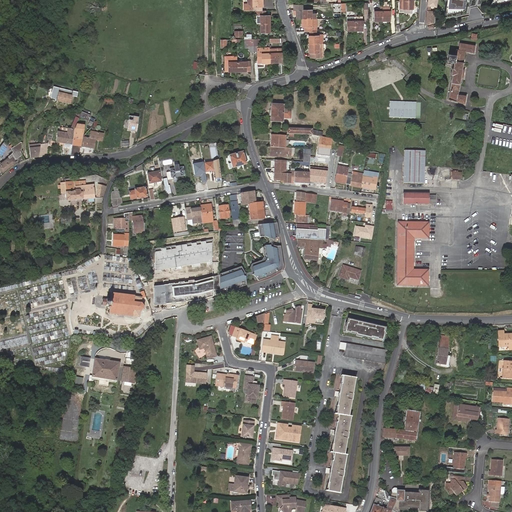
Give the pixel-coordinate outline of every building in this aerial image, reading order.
[(243,4),(243,11),(259,11),(265,11),(265,7),(262,7),(261,0),(246,0),(247,4),(243,4)] [(431,28),(433,28),(432,24),(434,12),(429,11),(430,5),(435,6),(436,0),(428,0),(425,25),(429,29),(431,28)] [(511,0),(442,0),(443,0),(445,1),(443,15),(474,9),(511,0)] [(412,10),(412,1),(403,2),(399,2),(395,2),(395,6),(399,6),(399,14),(403,14),(403,15),(412,15),(412,10)] [(295,17),(301,17),(301,10),(303,10),(302,3),(292,3),(292,9),(295,9),(295,17)] [(301,20),(310,19),(310,10),(303,10),(301,10),(301,17),(301,20)] [(259,11),(259,24),(270,23),(270,15),(265,15),(265,11),(259,11)] [(374,21),(382,21),(382,11),(374,12),(374,21)] [(382,11),(382,21),(390,20),(389,11),(382,11)] [(186,30),(187,13),(179,13),(179,29),(186,30)] [(347,32),(354,32),(354,23),(354,17),(346,18),(347,32)] [(308,32),(314,32),(314,28),(314,19),(310,19),(301,20),(302,28),(304,28),(304,32),(308,32)] [(270,23),(259,24),(260,33),(270,32),(270,23)] [(354,23),(354,32),(362,31),(362,23),(354,23)] [(308,32),(309,44),(318,44),(318,35),(317,35),(314,35),(314,32),(308,32)] [(254,39),(254,51),(258,51),(259,62),(270,62),(270,53),(270,49),(259,49),(259,48),(259,39),(254,39)] [(447,99),(464,103),(466,95),(457,94),(465,51),(473,52),(475,45),(459,42),(458,49),(456,49),(455,54),(448,53),(447,60),(453,61),(452,67),(451,67),(450,74),(451,74),(447,99)] [(318,44),(309,44),(309,58),(319,57),(322,57),(322,44),(318,44)] [(270,53),(270,62),(279,62),(279,61),(284,61),(283,53),(282,53),(282,47),(270,48),(270,49),(270,53)] [(237,72),(237,62),(237,60),(237,56),(227,56),(224,56),(225,72),(227,72),(237,72)] [(237,62),(237,72),(246,71),(250,71),(250,62),(246,62),(237,62)] [(51,98),(56,99),(58,93),(60,94),(60,91),(73,94),(72,96),(77,97),(78,92),(53,87),(51,98)] [(73,94),(60,91),(60,94),(58,93),(56,99),(56,101),(70,104),(72,96),(73,94)] [(284,106),(271,105),(270,123),(282,123),(283,119),(290,120),(291,111),(283,110),(284,106)] [(80,118),(88,122),(90,115),(82,112),(80,118)] [(133,121),(129,120),(127,130),(136,132),(138,117),(133,116),(133,121)] [(57,141),(73,144),(76,128),(76,127),(80,119),(76,118),(71,129),(70,128),(70,130),(65,129),(64,133),(59,132),(57,141)] [(76,128),(73,144),(81,146),(83,135),(81,135),(82,129),(76,128)] [(320,138),(322,139),(323,136),(312,133),(312,132),(310,131),(311,130),(306,130),(306,131),(286,130),(286,132),(286,135),(301,136),(305,136),(312,136),(319,138),(320,138)] [(90,132),(89,139),(96,140),(102,141),(103,134),(94,132),(93,132),(91,132),(90,132)] [(270,136),(270,148),(285,149),(286,137),(270,136)] [(85,138),(83,147),(94,149),(96,140),(89,139),(85,138)] [(319,138),(317,153),(318,155),(328,156),(329,155),(331,141),(325,140),(322,139),(320,138),(319,138)] [(21,144),(18,143),(10,150),(13,153),(7,157),(8,158),(0,165),(0,168),(3,173),(15,162),(14,160),(22,154),(22,152),(22,151),(21,144)] [(39,158),(47,157),(49,143),(41,146),(39,158)] [(81,146),(73,144),(72,149),(71,155),(80,154),(81,146)] [(39,158),(41,146),(41,145),(30,146),(31,159),(39,158)] [(71,155),(72,149),(64,147),(63,151),(62,156),(71,155)] [(285,149),(270,148),(269,156),(286,158),(286,157),(287,149),(285,149)] [(424,183),(425,151),(404,150),(403,182),(424,183)] [(242,152),(228,156),(232,168),(246,164),(242,152)] [(511,155),(489,152),(487,167),(511,171),(511,155)] [(212,161),(212,163),(213,171),(215,180),(221,179),(218,160),(212,161)] [(203,162),(192,164),(195,177),(201,176),(202,183),(206,182),(203,162)] [(275,162),(274,174),(290,175),(290,173),(284,173),(285,162),(275,162)] [(211,171),(213,171),(212,163),(205,164),(206,172),(209,172),(209,173),(210,173),(211,173),(211,172),(211,171)] [(184,176),(183,167),(178,168),(178,165),(174,166),(174,168),(170,169),(170,172),(167,173),(168,180),(173,179),(174,181),(178,181),(178,177),(184,176)] [(347,178),(348,168),(337,166),(334,182),(345,184),(347,178)] [(362,177),(363,172),(359,171),(359,174),(352,173),(350,178),(347,178),(345,184),(345,185),(361,188),(363,177),(362,177)] [(159,172),(147,174),(149,184),(161,182),(159,172)] [(295,184),(296,174),(290,173),(290,175),(274,174),(274,181),(284,181),(284,183),(295,184)] [(296,184),(309,184),(310,174),(296,174),(296,184)] [(363,177),(361,188),(374,191),(376,180),(363,177)] [(75,184),(74,182),(61,184),(61,185),(58,186),(59,189),(61,188),(62,194),(67,193),(68,201),(95,197),(93,183),(88,184),(88,183),(84,184),(83,181),(81,181),(81,183),(75,184)] [(96,197),(103,197),(107,185),(98,184),(96,197)] [(119,198),(117,187),(113,188),(114,191),(111,192),(110,194),(112,206),(116,206),(117,205),(122,204),(121,198),(119,198)] [(144,188),(135,189),(135,190),(132,191),(133,198),(137,198),(146,197),(144,188)] [(255,203),(253,192),(240,194),(242,206),(247,205),(250,221),(265,219),(263,202),(255,203)] [(315,202),(316,195),(296,192),(295,202),(294,202),(294,205),(293,215),(295,215),(303,216),(304,204),(303,203),(304,200),(315,202)] [(428,193),(403,193),(403,203),(428,203),(435,204),(435,195),(428,195),(428,193)] [(240,226),(236,195),(229,196),(233,227),(240,226)] [(343,203),(331,201),(330,211),(344,213),(343,217),(345,217),(346,213),(348,214),(349,205),(343,204),(343,203)] [(224,219),(227,218),(229,218),(228,205),(218,206),(219,219),(224,219)] [(201,221),(200,210),(200,207),(200,206),(196,207),(197,209),(194,209),(194,207),(189,208),(190,209),(185,210),(185,209),(186,219),(191,218),(192,222),(201,221)] [(201,221),(202,222),(212,221),(211,206),(200,207),(200,210),(201,221)] [(371,210),(351,207),(351,213),(366,215),(365,217),(371,218),(371,210)] [(128,213),(123,214),(124,219),(114,219),(114,228),(125,228),(125,231),(128,231),(127,222),(128,222),(128,221),(128,213)] [(132,213),(128,213),(128,221),(132,221),(133,234),(144,233),(143,223),(142,223),(141,217),(132,217),(132,213)] [(308,219),(308,217),(303,216),(295,215),(294,223),(305,224),(306,218),(308,219)] [(171,226),(172,233),(177,233),(185,231),(184,223),(183,218),(170,220),(171,226)] [(428,237),(428,222),(398,222),(397,284),(425,285),(427,285),(427,270),(412,269),(413,238),(428,237)] [(276,223),(257,226),(257,230),(258,237),(265,238),(268,238),(269,246),(264,246),(261,248),(263,258),(261,261),(250,265),(250,266),(249,268),(250,273),(243,273),(240,267),(230,271),(218,275),(219,295),(230,291),(245,285),(244,277),(252,276),(257,281),(271,276),(278,272),(281,269),(282,264),(279,247),(273,247),(270,239),(278,237),(276,223)] [(326,228),(323,227),(295,225),(294,239),(297,239),(322,241),(324,241),(324,240),(325,239),(326,228)] [(124,236),(113,235),(112,246),(123,247),(124,246),(127,246),(128,237),(124,237),(124,236)] [(321,249),(322,241),(297,239),(296,246),(304,247),(302,259),(317,261),(318,254),(320,254),(321,253),(321,249)] [(212,240),(154,249),(155,271),(211,262),(212,240)] [(333,241),(324,240),(324,241),(324,249),(326,249),(326,247),(330,247),(330,244),(333,245),(333,241)] [(364,248),(355,246),(354,254),(363,256),(364,248)] [(360,271),(342,265),(338,276),(347,279),(348,276),(357,279),(360,271)] [(196,281),(154,286),(154,304),(188,302),(213,296),(213,277),(196,281)] [(106,299),(105,307),(108,307),(108,308),(110,309),(110,313),(108,313),(108,314),(110,314),(110,315),(111,315),(111,314),(118,314),(118,316),(119,314),(125,315),(124,316),(125,316),(125,315),(131,315),(131,317),(132,317),(132,316),(140,316),(140,312),(141,312),(141,310),(143,308),(144,309),(144,308),(144,307),(144,306),(144,305),(144,304),(144,303),(143,304),(142,302),(142,301),(141,301),(141,296),(134,295),(134,294),(133,294),(133,295),(127,295),(128,293),(127,293),(127,292),(121,292),(120,292),(120,294),(112,293),(112,292),(111,292),(111,300),(106,299)] [(288,322),(300,324),(301,320),(300,319),(300,316),(302,316),(302,313),(302,311),(301,310),(301,307),(299,307),(295,308),(294,311),(292,310),(292,309),(285,311),(285,314),(289,315),(288,322)] [(325,309),(312,308),(312,310),(308,309),(307,317),(324,319),(325,309)] [(347,323),(346,332),(350,333),(351,332),(357,333),(357,334),(371,338),(371,337),(377,338),(377,339),(382,340),(384,332),(383,332),(384,328),(373,325),(367,324),(361,323),(349,320),(348,324),(347,323)] [(245,342),(253,345),(256,336),(240,330),(239,330),(237,338),(236,340),(240,341),(241,340),(245,342)] [(500,345),(510,345),(509,350),(511,350),(511,335),(505,335),(505,331),(500,331),(500,345)] [(440,347),(448,350),(451,337),(443,335),(440,347)] [(211,336),(197,340),(199,350),(204,348),(207,359),(217,356),(211,336)] [(284,343),(263,340),(262,351),(274,352),(274,354),(283,355),(284,343)] [(347,344),(345,358),(385,365),(387,351),(347,344)] [(449,350),(448,350),(440,347),(439,347),(435,363),(445,366),(447,358),(449,350)] [(116,382),(119,363),(81,357),(80,366),(91,367),(89,378),(99,379),(99,384),(108,385),(109,381),(116,382)] [(314,363),(295,360),(294,372),(313,374),(314,363)] [(194,366),(186,365),(185,382),(205,384),(207,373),(193,371),(194,366)] [(133,381),(134,374),(135,368),(123,367),(121,380),(133,381)] [(230,376),(221,375),(219,386),(236,388),(238,376),(230,375),(230,376)] [(334,452),(326,491),(340,493),(347,455),(344,454),(352,416),(348,415),(356,378),(343,375),(335,413),(338,413),(331,452),(334,452)] [(255,377),(246,376),(244,384),(249,385),(248,389),(246,403),(257,404),(257,399),(258,399),(260,385),(258,385),(258,381),(254,381),(255,377)] [(76,377),(75,384),(87,385),(87,378),(76,377)] [(296,399),(298,382),(285,380),(284,385),(286,385),(285,397),(296,399)] [(421,384),(420,391),(433,393),(432,394),(438,395),(440,385),(435,384),(434,387),(421,384)] [(511,389),(508,389),(507,393),(494,392),(493,402),(504,403),(511,403),(511,389)] [(295,404),(282,402),(281,407),(283,408),(285,408),(284,414),(282,413),(282,419),(293,421),(295,404)] [(457,416),(459,405),(454,405),(452,419),(470,422),(470,419),(457,416)] [(477,409),(459,405),(457,416),(470,419),(470,422),(476,423),(478,414),(476,414),(477,409)] [(404,430),(383,428),(383,437),(416,441),(420,412),(405,410),(404,425),(404,430)] [(498,419),(497,430),(496,430),(495,435),(507,436),(509,420),(498,419)] [(252,439),(254,422),(244,420),(241,438),(252,439)] [(300,432),(292,431),(292,429),(287,428),(287,425),(278,424),(276,439),(299,442),(300,432)] [(250,446),(239,445),(236,465),(247,466),(250,446)] [(293,452),(273,449),(272,460),(281,461),(281,460),(291,461),(293,452)] [(455,454),(454,469),(465,470),(466,458),(467,458),(468,454),(455,454)] [(490,476),(502,478),(504,462),(493,461),(492,472),(491,472),(490,476)] [(298,473),(280,471),(278,485),(285,486),(285,482),(297,484),(298,473)] [(247,479),(234,477),(233,486),(232,492),(232,495),(237,495),(237,494),(240,494),(240,495),(245,495),(246,490),(245,490),(245,487),(246,488),(247,479)] [(463,490),(464,491),(468,488),(464,483),(464,479),(455,478),(455,482),(453,481),(452,486),(448,486),(447,492),(451,497),(455,494),(457,496),(462,493),(461,492),(463,490)] [(500,503),(501,488),(502,482),(490,481),(489,487),(489,491),(490,491),(490,503),(493,503),(500,503)] [(430,509),(430,504),(431,489),(422,489),(422,492),(417,492),(406,491),(406,489),(403,489),(399,489),(399,491),(395,491),(391,494),(390,493),(386,489),(384,489),(384,486),(379,485),(379,491),(383,491),(382,498),(377,497),(370,511),(390,511),(392,507),(399,510),(403,509),(403,508),(410,508),(410,506),(421,507),(421,509),(430,509)] [(289,495),(276,496),(277,500),(279,500),(279,504),(278,506),(279,509),(280,508),(283,511),(289,511),(290,511),(295,511),(297,511),(302,511),(304,502),(294,500),(294,497),(289,498),(289,495)] [(249,502),(230,503),(230,511),(231,511),(235,511),(246,511),(247,511),(250,511),(249,502)]
